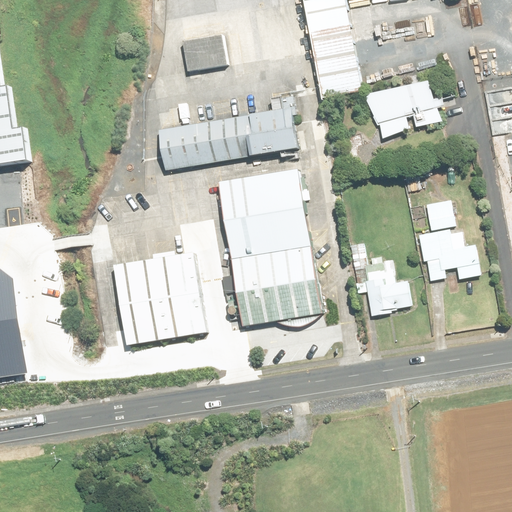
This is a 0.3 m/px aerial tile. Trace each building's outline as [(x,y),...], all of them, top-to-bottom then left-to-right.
[(360,89),(345,0),(305,0),(320,95),(360,89)] [(222,63),(217,36),(173,43),(177,70),(222,63)] [(422,79),(365,92),(372,123),(429,110),(422,79)] [(0,163),(29,159),(23,124),(13,125),(7,84),(0,85),(0,163)] [(292,151),(285,105),(158,125),(165,171),(292,151)] [(319,312),(296,169),(218,182),(241,324),(319,312)] [(433,235),(451,231),(459,229),(453,200),(427,205),(433,235)] [(451,231),(433,235),(420,237),(426,264),(428,264),(432,283),(448,279),(447,272),(459,269),(461,281),(483,277),(477,245),(455,250),(451,231)] [(203,333),(190,251),(110,264),(124,346),(203,333)] [(394,262),(387,263),(387,266),(367,268),(374,318),(394,315),(393,311),(414,308),(410,283),(397,285),(394,262)] [(0,265),(0,374),(36,370),(22,276),(2,265),(0,265)]
